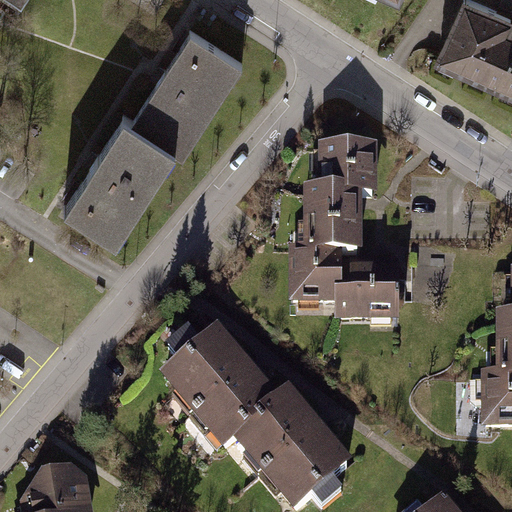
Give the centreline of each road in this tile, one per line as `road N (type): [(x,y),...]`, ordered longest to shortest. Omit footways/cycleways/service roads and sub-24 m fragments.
road 1 (residential): [(335,59),(0,460)]
road 2 (residential): [(335,59),(511,178)]
